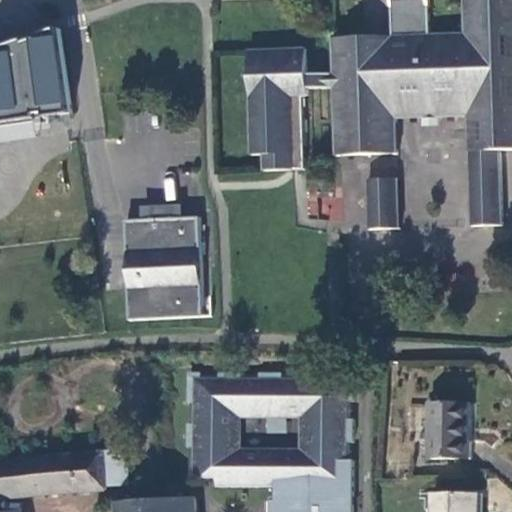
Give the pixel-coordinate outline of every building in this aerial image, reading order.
[(511,0),(387,0),(389,33),(379,50),(359,35),(331,36),(332,72),(333,87),(335,154),(395,153),(393,116),(466,113),(468,150),(500,148),(511,147),(511,0)] [(0,101),(10,100),(3,46),(0,47),(0,101)] [(333,87),(332,72),(307,73),(306,48),(247,50),(251,155),(263,154),(264,154),(264,170),(306,168),(303,94),(308,94),(307,87),(333,87)] [(0,124),(14,123),(10,100),(0,101),(0,124)] [(501,223),(500,148),(468,150),(470,224),(501,223)] [(398,177),(367,179),(368,228),(399,227),(398,177)] [(200,217),(125,221),(128,291),(130,321),(205,317),(200,217)] [(241,372),(218,372),(218,376),(200,376),(200,372),(188,372),(188,402),(201,402),(201,413),(192,413),(192,423),(188,423),(187,446),(192,446),(191,477),(216,477),(216,484),(276,485),(276,500),(271,500),(270,511),(353,511),(353,460),(349,460),(349,442),(353,442),(354,419),(349,419),(350,401),(354,401),(354,388),(324,388),(323,396),(312,396),(313,373),(300,373),(300,377),(282,377),(282,372),(259,373),(259,377),(241,376),(241,372)] [(470,457),(469,403),(430,403),(430,457),(470,457)] [(103,452),(0,460),(0,496),(106,489),(106,486),(103,454),(103,452)] [(124,452),(103,454),(106,486),(127,484),(124,452)] [(478,511),(479,490),(433,490),(432,511),(478,511)] [(196,511),(196,497),(117,503),(117,511),(196,511)]
